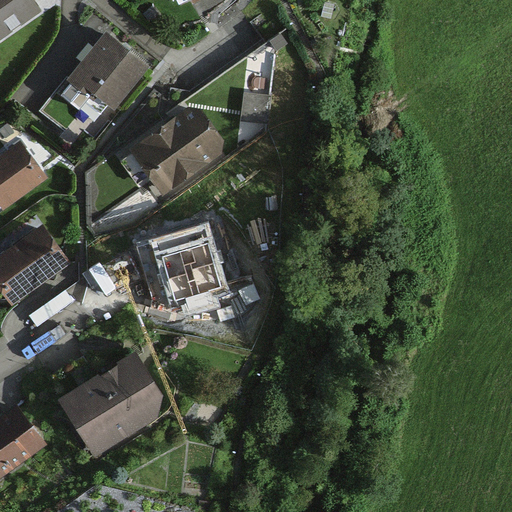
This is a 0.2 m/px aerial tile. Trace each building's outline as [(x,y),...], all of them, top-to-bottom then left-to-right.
[(0,0),(0,42),(42,14),(31,0),(0,0)] [(108,34),(71,81),(84,91),(89,85),(120,110),(152,69),(108,34)] [(242,116),(269,120),(274,90),(247,86),(242,116)] [(198,102),(132,149),(167,198),(233,151),(198,102)] [(0,205),(5,211),(50,178),(23,140),(0,156),(0,205)] [(229,291),(210,223),(136,243),(151,299),(151,308),(190,316),(221,308),(217,294),(229,291)] [(75,264),(46,224),(0,257),(0,293),(12,310),(75,264)] [(162,396),(136,351),(57,399),(92,458),(158,418),(162,396)] [(0,477),(46,446),(17,404),(0,415),(0,477)]
